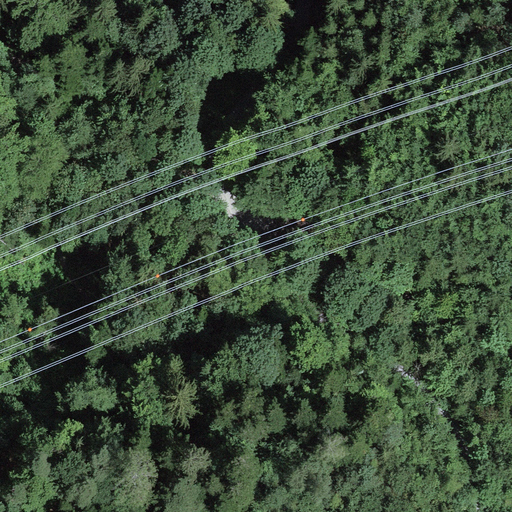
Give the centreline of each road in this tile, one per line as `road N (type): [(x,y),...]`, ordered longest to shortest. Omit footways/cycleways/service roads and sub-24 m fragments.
road 1 (motorway): [(511,411),(0,343)]
road 2 (motorway): [(0,444),(428,511)]
road 3 (track): [(470,511),(453,452),(410,382),(294,298),(222,199)]
road 4 (track): [(222,199),(511,369)]
road 5 (track): [(222,199),(219,145),(295,26),(298,0)]
